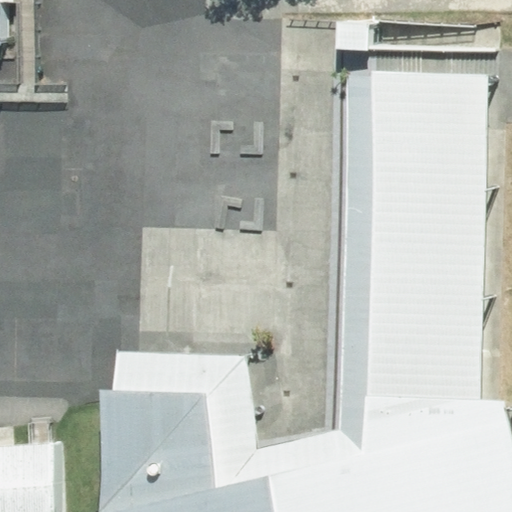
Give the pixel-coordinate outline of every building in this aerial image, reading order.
[(303,66),(205,63),(196,343),(295,346),(303,66)] [(492,82),(350,78),(347,189),(489,194),(492,82)] [(51,122),(0,120),(0,199),(48,202),(51,122)] [(489,194),(347,189),(344,290),(485,295),(489,194)] [(52,235),(0,231),(0,319),(46,323),(52,235)] [(485,295),(344,290),(341,395),(481,400),(485,295)] [(511,511),(511,404),(481,400),(341,395),(338,466),(239,490),(242,511),(511,511)] [(130,511),(223,494),(211,400),(96,398),(100,511),(130,511)] [(65,511),(61,443),(0,446),(0,511),(65,511)] [(242,511),(239,490),(223,494),(130,511),(242,511)]
